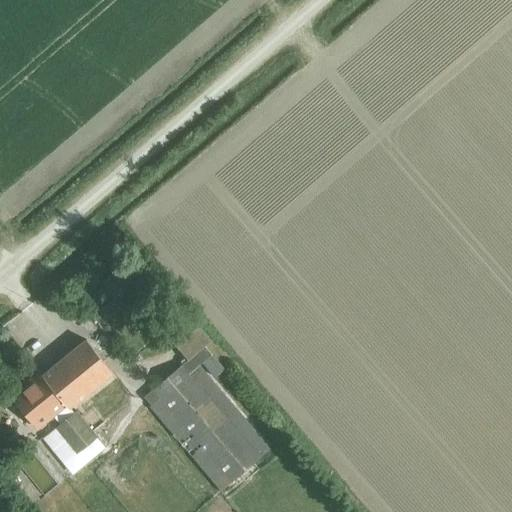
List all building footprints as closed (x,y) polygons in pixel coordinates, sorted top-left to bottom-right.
[(102,280),(114,296),(134,281),(122,265),(102,280)] [(57,320),(53,313),(74,301),(63,281),(17,306),(32,334),(57,320)] [(215,376),(228,364),(186,315),(163,335),(186,363),(153,392),(231,483),(258,461),(186,377),(204,362),(215,376)] [(86,341),(41,376),(12,399),(35,429),(51,416),(58,425),(53,428),(74,454),(95,437),(74,411),(72,413),(68,408),(111,374),(86,341)] [(128,441),(107,455),(115,467),(136,453),(128,441)]
